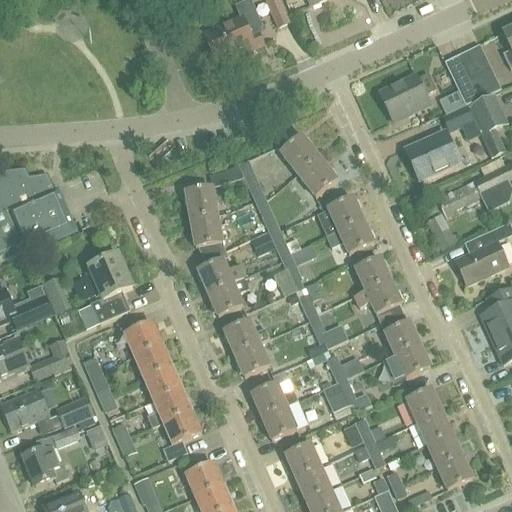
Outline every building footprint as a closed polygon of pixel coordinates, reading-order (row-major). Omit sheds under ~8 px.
[(245,53),(246,56),(265,48),(259,35),(258,32),(263,30),(252,3),(251,2),(235,10),(241,24),(205,38),(216,64),(245,53)] [(268,8),(278,31),(290,26),(280,2),(268,8)] [(511,11),(503,14),(506,23),(511,21),(511,11)] [(459,59),(480,102),(501,92),(480,49),(459,59)] [(466,109),(480,102),(459,59),(445,66),(466,109)] [(380,97),(393,125),(429,107),(424,98),(435,93),(427,77),(417,82),(415,79),(380,97)] [(493,162),(506,156),(492,125),(504,119),(494,97),(469,109),(493,162)] [(442,121),(449,137),(463,130),(473,126),(466,110),(442,121)] [(429,146),(406,157),(418,183),(458,164),(444,134),(427,142),(429,146)] [(298,179),(320,162),(302,139),(280,157),(298,179)] [(337,184),(320,162),(298,179),(316,201),(337,184)] [(473,184),(482,201),(490,215),(509,204),(511,195),(511,194),(511,192),(511,191),(511,163),(484,178),(473,184)] [(248,187),(257,183),(248,164),(240,168),(248,187)] [(244,181),(238,169),(209,180),(213,191),(244,181)] [(0,258),(22,250),(25,257),(64,240),(61,233),(74,227),(59,192),(54,194),(48,180),(26,173),(11,179),(10,175),(0,178),(0,258)] [(257,183),(248,187),(256,206),(265,202),(257,183)] [(438,206),(443,217),(444,219),(482,201),(473,184),(437,202),(438,206)] [(191,223),(218,219),(213,191),(186,196),(191,223)] [(328,213),(339,235),(364,224),(354,201),(328,213)] [(272,217),(265,202),(256,206),(263,221),(272,217)] [(325,208),(278,225),(284,240),(330,223),(325,208)] [(436,212),(425,217),(435,240),(446,235),(436,212)] [(271,238),(280,235),(272,217),(263,221),(270,235),(271,238)] [(218,219),(191,223),(196,251),(198,251),(223,246),(218,219)] [(364,224),(339,235),(327,240),(332,251),(343,246),(349,258),(374,246),(364,224)] [(511,230),(510,226),(480,240),(485,251),(456,264),(467,289),(509,270),(498,246),(511,239),(511,230)] [(271,238),(270,235),(253,243),(260,258),(276,250),(271,238)] [(277,251),(285,248),(280,235),(271,238),(276,250),(277,251)] [(285,248),(277,251),(282,263),(290,259),(285,248)] [(89,271),(103,303),(92,308),(101,327),(127,316),(119,297),(132,291),(119,258),(89,271)] [(288,275),(296,271),(290,259),(282,263),(286,272),(288,275)] [(366,295),(391,284),(381,261),(356,273),(366,295)] [(229,276),(224,264),(207,271),(199,274),(209,297),(244,282),(240,271),(229,276)] [(305,292),(304,290),(296,271),(288,275),(297,295),(305,292)] [(297,295),(288,275),(286,272),(273,278),(283,301),(297,295)] [(248,292),(244,282),(209,297),(218,320),(243,310),(238,297),(248,292)] [(401,307),(391,284),(366,295),(354,301),(359,313),(371,307),(377,318),(401,307)] [(492,343),(511,334),(511,291),(485,304),(490,315),(480,319),(492,343)] [(311,305),(305,292),(297,295),(303,309),(310,325),(319,321),(311,306),(311,305)] [(46,302),(15,315),(5,293),(0,294),(0,328),(13,323),(18,334),(53,319),(46,302)] [(56,296),(48,299),(56,318),(64,315),(56,296)] [(299,305),(295,297),(287,300),(291,308),(299,305)] [(310,325),(314,332),(323,328),(319,321),(310,325)] [(225,335),(235,358),(259,347),(268,343),(264,333),(255,337),(249,324),(225,335)] [(384,337),(395,360),(420,348),(409,325),(384,337)] [(163,349),(153,326),(142,331),(126,338),(135,361),(163,349)] [(323,328),(314,332),(315,335),(319,344),(321,348),(325,346),(330,344),(323,328)] [(330,344),(325,346),(328,353),(347,345),(341,330),(327,337),(330,344)] [(511,334),(492,343),(503,369),(511,364),(511,334)] [(19,377),(30,373),(25,361),(18,344),(7,349),(0,351),(0,381),(18,374),(19,377)] [(259,347),(235,358),(245,381),(269,370),(259,347)] [(420,348),(395,360),(384,365),(390,376),(400,371),(406,382),(430,371),(420,348)] [(135,361),(145,383),(173,371),(163,349),(135,361)] [(50,381),(75,370),(69,356),(56,361),(44,366),(50,381)] [(332,376),(342,372),(336,360),(327,364),(332,376)] [(84,367),(90,381),(102,375),(96,362),(84,367)] [(155,405),(182,393),(173,371),(145,383),(155,405)] [(332,376),(337,387),(339,386),(347,383),(347,382),(342,372),(332,376)] [(90,381),(99,403),(112,398),(102,375),(90,381)] [(51,382),(43,385),(46,393),(49,392),(54,389),(51,382)] [(339,386),(337,387),(323,394),(334,415),(347,410),(342,398),(352,394),(347,383),(339,386)] [(262,420),(287,409),(297,405),(292,395),(282,399),(277,387),(252,398),(262,420)] [(377,423),(406,414),(399,390),(370,398),(377,423)] [(406,404),(417,426),(442,415),(431,392),(406,404)] [(192,415),(182,393),(155,405),(160,417),(149,421),(153,432),(164,427),(192,415)] [(2,409),(13,435),(38,424),(39,427),(50,422),(46,411),(39,394),(27,399),(2,409)] [(342,398),(347,410),(352,408),(357,405),(356,402),(352,394),(342,398)] [(352,408),(355,415),(356,416),(371,409),(366,397),(356,402),(357,405),(352,408)] [(112,398),(99,403),(105,417),(118,412),(112,398)] [(86,402),(58,414),(65,431),(77,426),(92,420),(93,419),(86,402)] [(312,435),(355,415),(352,408),(347,410),(334,415),(309,427),(312,435)] [(297,432),(287,409),(262,420),(272,443),(297,432)] [(192,415),(164,427),(174,449),(164,454),(169,465),(188,457),(183,445),(202,437),(192,415)] [(442,415),(417,426),(427,449),(452,437),(442,415)] [(355,428),(361,440),(371,435),(366,423),(355,428)] [(113,433),(119,447),(132,441),(126,427),(113,433)] [(82,444),(75,430),(52,439),(58,453),(82,444)] [(380,430),(371,434),(371,435),(376,445),(385,441),(380,430)] [(361,440),(365,450),(376,445),(371,435),(361,440)] [(427,449),(437,471),(462,459),(452,437),(427,449)] [(376,445),(365,450),(370,461),(381,456),(376,446),(376,445)] [(285,458),(296,481),(321,470),(311,447),(285,458)] [(44,452),(23,460),(36,490),(56,482),(57,486),(69,481),(64,469),(61,470),(51,449),(44,452)] [(381,456),(370,461),(375,473),(386,468),(381,457),(381,456)] [(462,459),(437,471),(448,494),(473,482),(462,459)] [(89,465),(93,476),(101,473),(97,462),(89,465)] [(196,501),(224,489),(214,466),(186,478),(196,501)] [(296,481),(306,504),(331,492),(321,470),(296,481)] [(364,486),(376,481),(373,473),(360,479),(364,486)] [(393,492),(403,487),(397,476),(388,480),(393,492)] [(380,499),(389,495),(383,482),(374,486),(380,499)] [(408,499),(403,487),(393,492),(398,504),(408,499)] [(196,501),(201,511),(231,511),(234,511),(224,489),(196,501)] [(306,504),(309,511),(339,511),(331,492),(306,504)] [(409,504),(412,511),(432,502),(429,494),(409,504)] [(85,511),(78,495),(43,509),(44,511),(85,511)] [(396,511),(389,495),(380,499),(375,501),(380,511),(396,511)] [(135,511),(129,498),(106,508),(107,511),(135,511)] [(145,507),(147,511),(161,511),(157,502),(145,507)]
